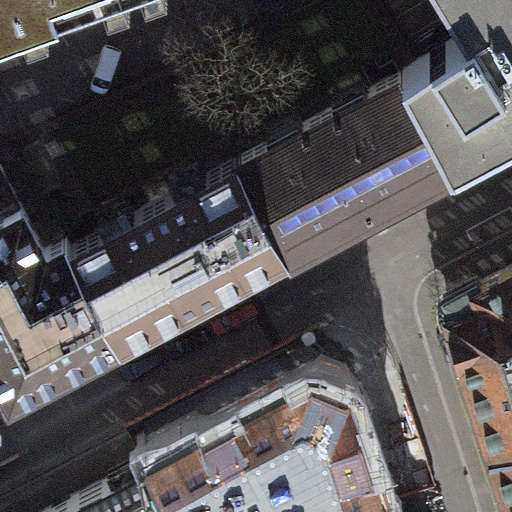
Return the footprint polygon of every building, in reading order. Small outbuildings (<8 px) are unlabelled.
[(0,0),(0,30),(10,27),(4,12),(37,1),(41,14),(80,0),(0,0)] [(511,0),(453,0),(470,26),(406,65),(454,156),(511,125),(511,0)] [(236,154),(284,244),(454,156),(406,65),(236,154)] [(113,335),(284,244),(236,154),(66,244),(113,335)] [(0,215),(19,206),(0,169),(0,215)] [(0,215),(0,368),(11,389),(113,335),(66,244),(61,236),(41,247),(19,206),(0,215)] [(511,261),(446,295),(449,304),(444,307),(461,362),(468,360),(494,444),(511,437),(511,261)] [(348,381),(312,367),(146,453),(173,504),(158,511),(248,511),(253,510),(253,511),(345,511),(385,499),(348,381)] [(511,437),(494,444),(511,499),(511,437)] [(158,511),(173,504),(146,453),(35,511),(158,511)] [(345,511),(389,511),(385,499),(345,511)]
